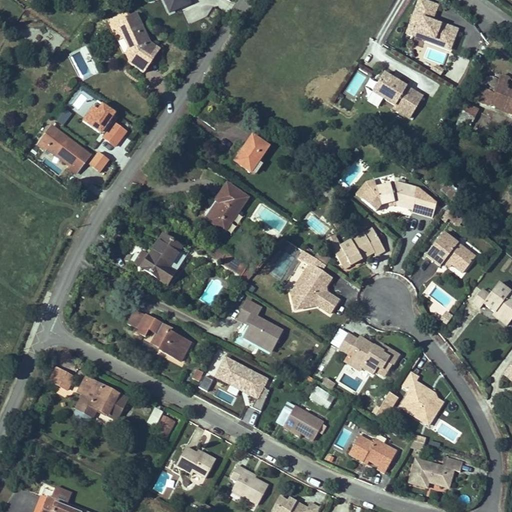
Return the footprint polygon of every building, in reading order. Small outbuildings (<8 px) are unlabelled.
[(161,0),(166,12),(189,3),(188,0),(161,0)] [(228,0),(219,0),(216,5),(226,11),(231,2),(228,0)] [(445,10),(449,0),(428,0),(420,23),(426,25),(427,22),(438,26),(437,30),(462,40),(470,20),(453,13),(452,15),(444,12),(445,10)] [(150,10),(126,20),(130,30),(136,28),(146,53),(142,58),(158,70),(172,47),(159,38),(155,27),(157,26),(150,10)] [(427,22),(426,25),(437,30),(438,26),(427,22)] [(38,57),(43,49),(34,42),(28,50),(38,57)] [(457,82),(469,61),(456,54),(444,75),(457,82)] [(414,83),(418,77),(395,62),(384,80),(406,94),(405,97),(421,107),(430,93),(414,83)] [(356,67),(343,91),(355,97),(368,74),(356,67)] [(505,87),(510,74),(501,70),(496,83),(505,87)] [(434,87),(418,77),(414,83),(430,93),(434,87)] [(500,102),(505,87),(496,83),(490,98),(500,102)] [(511,89),(505,87),(500,102),(511,107),(511,106),(511,89)] [(81,124),(102,134),(113,109),(92,99),(81,124)] [(477,100),(469,115),(482,122),(490,107),(477,100)] [(138,129),(126,119),(116,131),(128,141),(138,129)] [(88,166),(101,151),(65,121),(49,140),(57,146),(59,142),(88,166)] [(273,140),(254,130),(239,157),(257,168),(273,140)] [(404,175),(383,179),(387,197),(403,194),(403,197),(419,202),(418,204),(433,208),(437,193),(424,189),(426,181),(404,175)] [(255,194),(232,181),(208,224),(231,236),(255,194)] [(444,195),(437,193),(433,208),(440,210),(444,195)] [(468,205),(460,199),(453,207),(461,214),(468,205)] [(382,222),(373,226),(376,232),(385,227),(382,222)] [(484,249),(452,224),(435,246),(449,257),(453,252),(455,250),(460,255),(473,264),(484,249)] [(357,254),(359,258),(383,245),(385,248),(393,243),(385,227),(376,232),(373,226),(349,239),(350,241),(343,245),(350,258),(357,254)] [(343,245),(350,241),(349,239),(348,237),(341,240),(343,245)] [(330,264),(334,258),(314,244),(309,251),(319,258),(322,261),(318,267),(315,265),(307,276),(308,285),(300,286),(302,298),(322,295),(334,303),(343,290),(334,283),(333,279),(339,270),(330,264)] [(152,269),(147,277),(178,294),(185,282),(177,277),(190,255),(173,245),(157,271),(152,269)] [(253,269),(232,257),(226,267),(247,280),(253,269)] [(511,278),(508,275),(499,287),(492,282),(482,295),(490,300),(494,295),(505,304),(503,307),(511,313),(511,278)] [(307,276),(300,286),(308,285),(307,276)] [(297,327),(275,312),(279,306),(266,296),(253,313),(267,323),(261,331),(271,339),(274,335),(285,343),(297,327)] [(196,349),(175,339),(177,335),(167,330),(159,326),(151,322),(142,339),(151,343),(154,336),(162,340),(158,349),(166,353),(165,356),(188,367),(196,349)] [(388,348),(368,333),(366,336),(358,330),(349,342),(362,351),(358,356),(370,365),(381,372),(383,368),(391,374),(399,363),(401,364),(408,354),(392,343),(388,348)] [(274,335),(271,339),(283,347),(285,343),(274,335)] [(213,377),(224,350),(217,347),(206,374),(213,377)] [(213,378),(257,399),(268,377),(224,356),(213,378)] [(370,365),(358,356),(355,360),(368,369),(370,365)] [(195,368),(190,378),(197,382),(202,372),(195,368)] [(420,386),(409,403),(432,418),(436,411),(446,410),(453,399),(447,395),(439,397),(435,394),(438,390),(431,386),(433,382),(426,378),(429,373),(422,369),(413,382),(420,386)] [(338,375),(333,383),(341,389),(347,381),(338,375)] [(73,382),(60,376),(54,389),(66,395),(73,382)] [(77,384),(73,382),(66,395),(71,398),(77,384)] [(446,390),(433,382),(431,386),(438,390),(435,394),(439,397),(447,395),(446,390)] [(132,405),(91,384),(83,400),(87,403),(81,415),(98,424),(102,415),(113,421),(116,415),(125,419),(132,405)] [(214,397),(219,387),(214,385),(211,390),(207,389),(205,393),(214,397)] [(327,410),(334,395),(314,386),(307,400),(327,410)] [(257,399),(249,396),(246,404),(259,410),(268,390),(262,387),(257,399)] [(385,420),(397,396),(386,391),(374,415),(385,420)] [(331,420),(303,402),(290,422),(298,427),(300,423),(308,428),(321,436),(331,420)] [(154,427),(161,411),(153,407),(146,423),(154,427)] [(438,422),(446,410),(436,411),(432,418),(438,422)] [(116,415),(113,421),(122,425),(125,419),(116,415)] [(177,423),(166,417),(161,426),(172,432),(177,423)] [(300,423),(298,427),(306,432),(308,428),(300,423)] [(380,443),(366,434),(355,453),(369,462),(372,457),(376,460),(385,465),(383,470),(390,474),(399,460),(392,455),(396,448),(382,440),(380,443)] [(429,452),(431,444),(420,442),(416,449),(429,452)] [(202,457),(186,448),(175,467),(192,476),(193,473),(206,480),(216,461),(203,454),(202,457)] [(403,453),(396,448),(392,455),(399,460),(403,453)] [(448,466),(421,459),(414,483),(432,488),(434,482),(454,487),(459,469),(466,471),(469,462),(450,457),(448,466)] [(237,483),(233,491),(259,505),(269,487),(255,479),(244,473),(245,470),(238,466),(231,479),(237,483)] [(257,476),(245,470),(244,473),(255,479),(257,476)] [(98,511),(103,503),(60,484),(49,510),(52,511),(98,511)] [(308,511),(311,508),(292,498),(289,502),(281,498),(274,511),(273,511),(308,511)] [(314,503),(311,508),(308,511),(319,511),(322,508),(314,503)]
